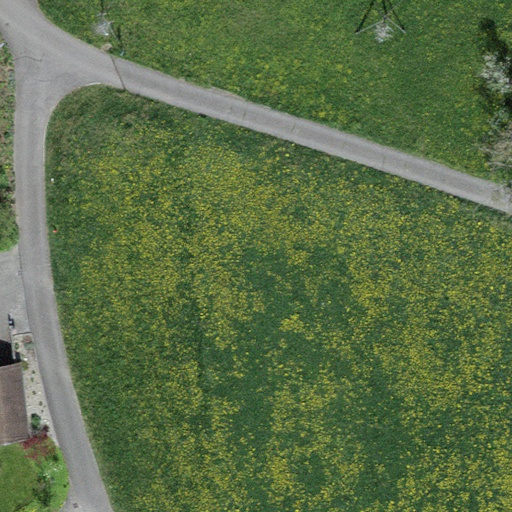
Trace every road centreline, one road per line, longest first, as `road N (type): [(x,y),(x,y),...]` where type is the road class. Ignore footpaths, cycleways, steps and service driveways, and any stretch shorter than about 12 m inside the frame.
road 1 (unclassified): [(511,193),(267,118),(35,28)]
road 2 (residential): [(35,28),(47,301),(93,511)]
